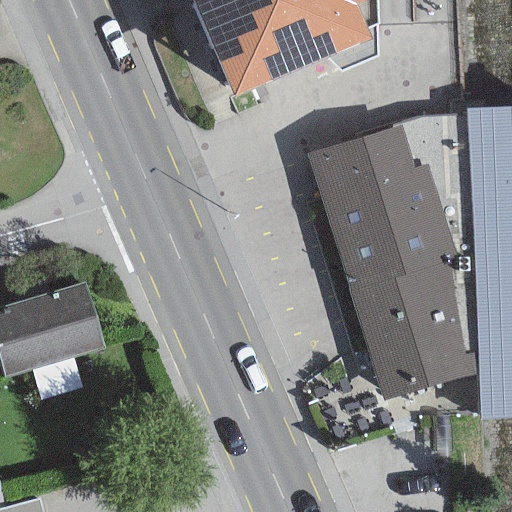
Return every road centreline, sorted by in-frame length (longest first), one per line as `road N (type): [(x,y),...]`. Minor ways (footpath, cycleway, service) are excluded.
road 1 (primary): [(287,511),(148,192)]
road 2 (primary): [(148,192),(67,0)]
road 3 (residential): [(0,238),(148,192)]
